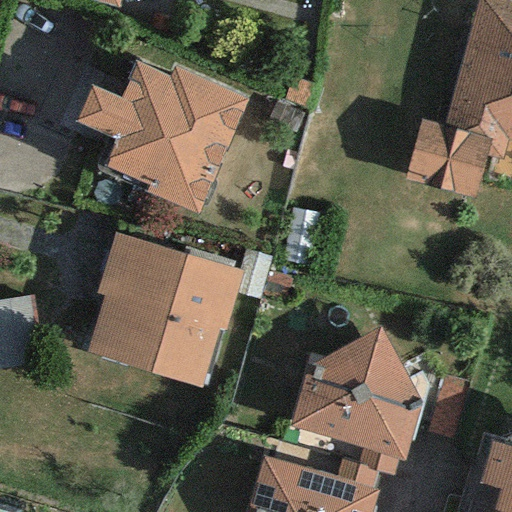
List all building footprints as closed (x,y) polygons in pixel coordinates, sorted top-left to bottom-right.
[(149,0),(8,0),(7,6),(135,45),(149,0)] [(511,0),(475,0),(444,126),(420,120),(406,178),(473,194),(482,158),(502,163),(506,146),(511,147),(511,0)] [(88,82),(72,125),(118,142),(109,165),(155,183),(151,192),(207,214),(254,93),(169,61),(165,72),(130,59),(117,93),(88,82)] [(319,212),(291,207),(283,255),(311,260),(319,212)] [(116,229),(97,284),(112,289),(91,348),(199,387),(240,273),(116,229)] [(270,259),(245,253),(240,273),(234,295),(259,301),(270,259)] [(29,306),(0,310),(0,376),(38,371),(29,306)] [(308,367),(287,427),(361,450),(357,465),(373,470),(393,476),(395,461),(405,463),(416,401),(382,326),(308,367)] [(511,511),(511,461),(477,453),(462,511),(511,511)] [(373,470),(339,462),(337,478),(263,458),(244,511),(369,511),(376,491),(370,487),(373,470)]
